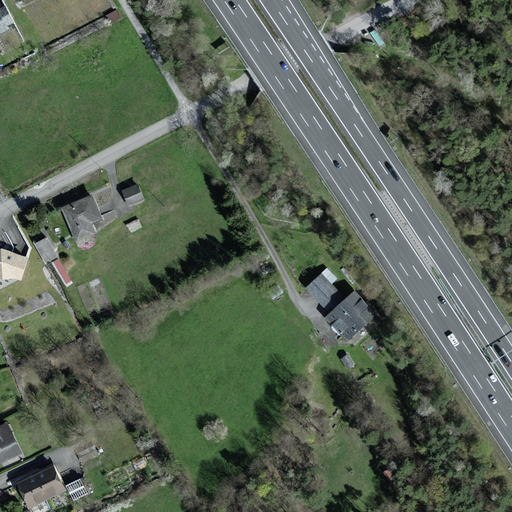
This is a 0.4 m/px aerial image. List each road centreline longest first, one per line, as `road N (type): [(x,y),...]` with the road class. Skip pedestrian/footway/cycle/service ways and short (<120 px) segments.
road 1 (motorway): [(229,0),(511,425)]
road 2 (motorway): [(511,362),(271,0)]
road 3 (residential): [(408,0),(189,113)]
road 4 (residential): [(189,113),(0,208)]
road 5 (unclassified): [(122,0),(189,113)]
